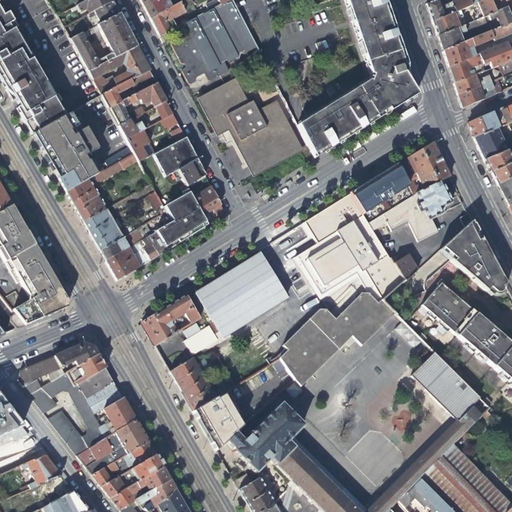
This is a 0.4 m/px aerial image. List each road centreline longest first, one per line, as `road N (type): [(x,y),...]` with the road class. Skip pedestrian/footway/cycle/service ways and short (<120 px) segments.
road 1 (residential): [(247,230),(124,0)]
road 2 (secondary): [(230,511),(114,305)]
road 3 (unclassified): [(439,108),(247,230)]
road 4 (secondary): [(87,318),(203,511)]
road 5 (secondary): [(114,305),(0,115)]
road 6 (secondary): [(0,160),(87,318)]
road 7 (residential): [(0,379),(103,511)]
road 8 (unclassified): [(247,230),(114,305)]
road 9 (secondary): [(505,244),(445,123)]
